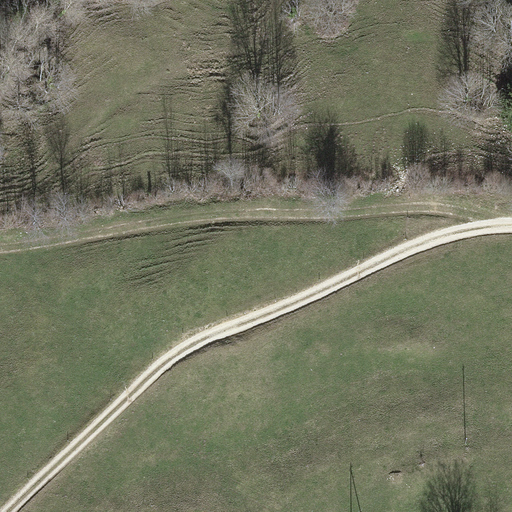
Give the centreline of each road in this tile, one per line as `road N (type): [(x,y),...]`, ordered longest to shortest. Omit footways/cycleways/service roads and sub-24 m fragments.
road 1 (track): [(511,227),(421,247),(177,353),(7,511)]
road 2 (track): [(0,250),(196,221),(322,213),(432,209),(507,227)]
